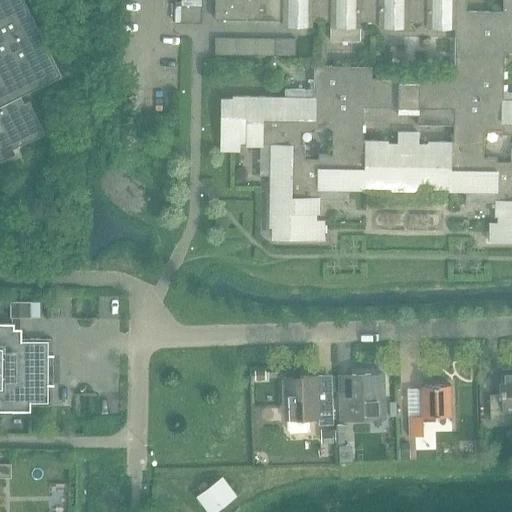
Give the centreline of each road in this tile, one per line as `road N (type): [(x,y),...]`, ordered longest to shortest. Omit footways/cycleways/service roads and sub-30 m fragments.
road 1 (residential): [(140,334),(511,324)]
road 2 (residential): [(0,443),(135,441),(140,334)]
road 3 (residential): [(140,334),(202,195)]
